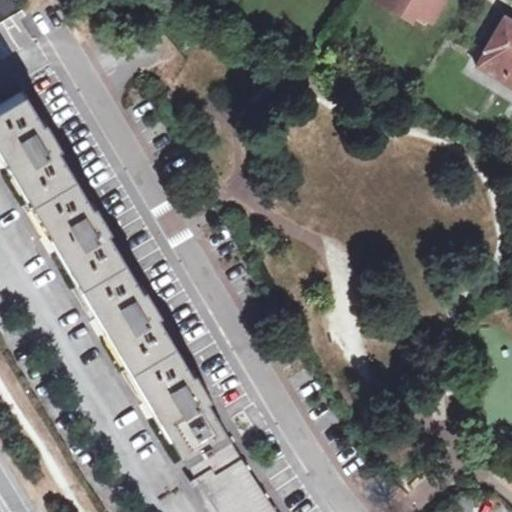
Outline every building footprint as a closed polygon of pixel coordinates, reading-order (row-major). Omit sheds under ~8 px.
[(0,0),(0,21),(20,9),(16,2),(15,0),(0,0)] [(427,15),(435,0),(384,0),(406,14),(411,5),(427,15)] [(20,9),(0,21),(0,57),(30,40),(18,18),(23,15),(20,9)] [(511,85),(511,18),(503,13),(481,48),(484,50),(476,64),(511,85)] [(147,408),(183,469),(229,442),(203,395),(207,393),(192,368),(188,370),(179,355),(154,312),(158,310),(143,284),(139,286),(136,282),(129,270),(105,230),(104,228),(108,226),(93,201),(89,203),(80,188),(55,145),(59,143),(43,117),(40,119),(22,90),(0,102),(0,167),(31,217),(44,237),(81,300),(95,323),(132,384),(147,408)] [(229,442),(183,469),(191,482),(210,471),(214,477),(241,462),(229,442)] [(275,511),(241,462),(214,477),(210,471),(191,482),(209,511),(275,511)]
